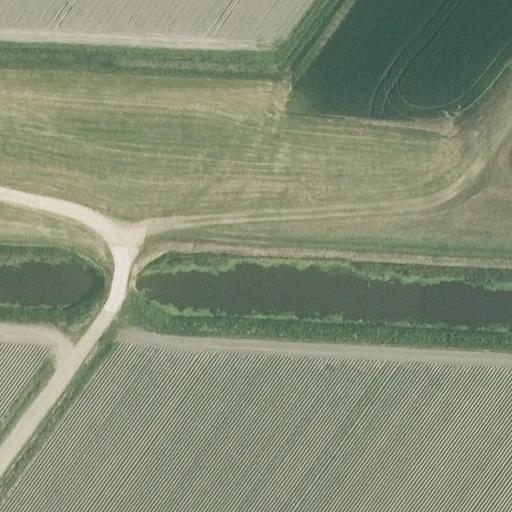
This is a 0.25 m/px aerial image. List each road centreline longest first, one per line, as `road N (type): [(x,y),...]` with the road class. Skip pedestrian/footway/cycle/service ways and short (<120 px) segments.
road 1 (track): [(0,197),(87,216),(116,232),(124,250),(119,296),(90,343)]
road 2 (unknown): [(0,466),(76,357)]
